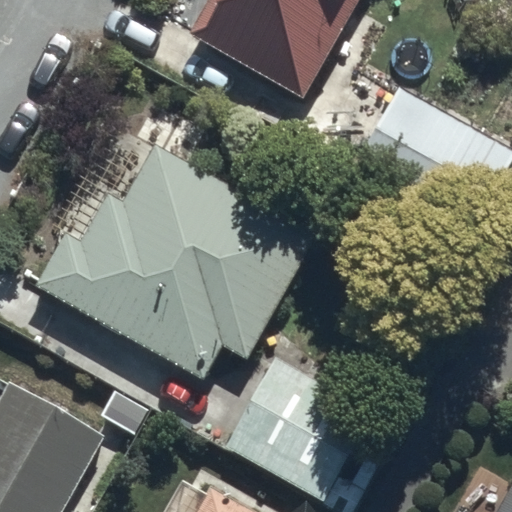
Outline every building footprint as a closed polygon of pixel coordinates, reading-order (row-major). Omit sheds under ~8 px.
[(369,0),(226,0),(201,48),(311,107),(369,0)] [(508,168),(397,108),(360,177),(470,237),(508,168)] [(207,214),(154,185),(137,218),(100,198),(47,295),(206,381),(221,353),(251,369),(325,234),(226,180),(207,214)] [(370,425),(281,376),(237,455),(326,504),(370,425)] [(0,511),(78,511),(112,451),(14,398),(0,423),(0,511)] [(236,511),(219,502),(213,511),(236,511)]
